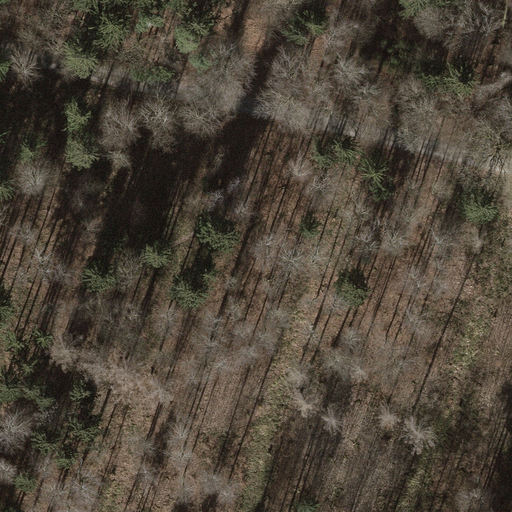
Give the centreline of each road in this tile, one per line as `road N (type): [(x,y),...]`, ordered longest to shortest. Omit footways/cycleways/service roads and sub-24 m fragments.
road 1 (track): [(0,48),(511,168)]
road 2 (motorway): [(511,368),(0,442)]
